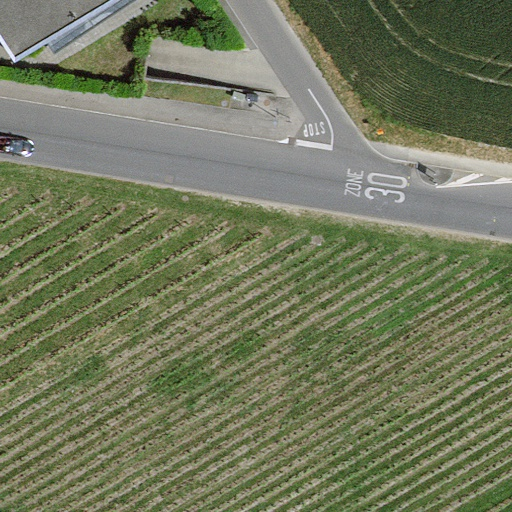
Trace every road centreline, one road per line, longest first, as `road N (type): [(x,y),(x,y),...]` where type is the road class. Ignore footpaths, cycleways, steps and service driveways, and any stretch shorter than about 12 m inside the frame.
road 1 (unclassified): [(329,178),(0,125)]
road 2 (residential): [(249,0),(332,126),(329,178)]
road 3 (unclassified): [(511,207),(329,178)]
